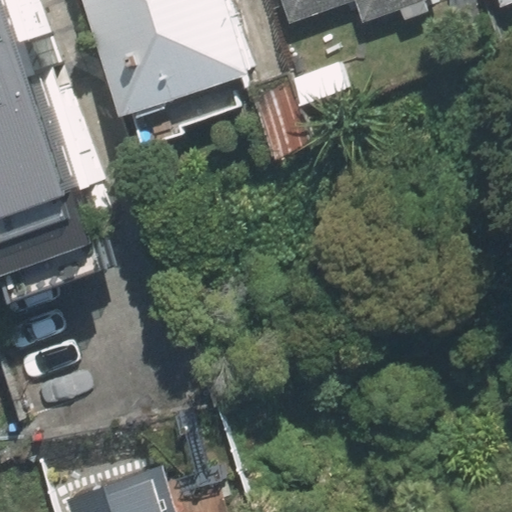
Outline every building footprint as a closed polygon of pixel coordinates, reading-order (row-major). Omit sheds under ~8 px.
[(0,0),(0,217),(109,178),(53,23),(38,28),(27,0),(0,0)] [(197,127),(187,97),(268,68),(244,0),(100,0),(141,113),(149,110),(160,140),(197,127)] [(293,0),(300,18),(348,0),(366,0),(373,16),(419,0),(293,0)] [(328,141),(304,76),(264,90),(288,155),(328,141)] [(55,244),(9,258),(25,307),(70,293),(55,244)] [(182,511),(166,467),(76,499),(80,511),(182,511)]
